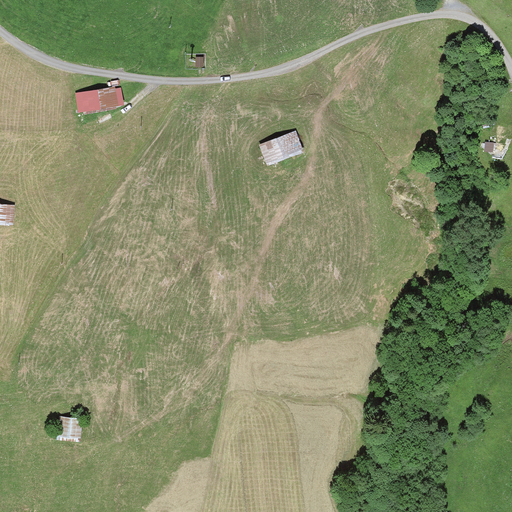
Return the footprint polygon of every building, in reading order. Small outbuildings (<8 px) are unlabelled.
[(78,112),(117,106),(114,86),(75,92),(78,112)] [(259,145),(268,167),(303,152),(295,131),(259,145)] [(508,138),(493,136),(493,142),(483,142),(482,152),(506,154),(508,138)] [(0,222),(11,224),(13,206),(0,204),(0,222)] [(58,438),(80,440),(81,425),(78,425),(78,421),(59,420),(58,438)]
